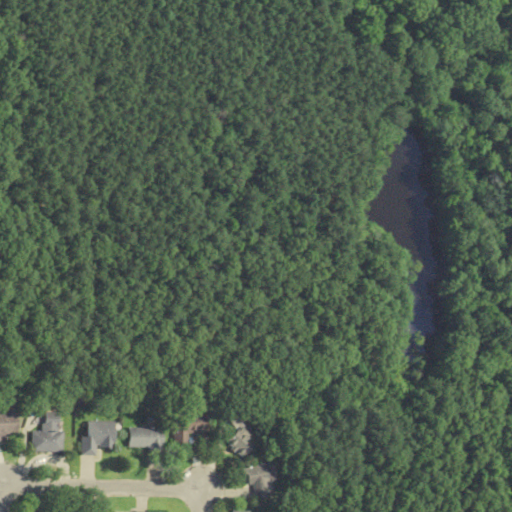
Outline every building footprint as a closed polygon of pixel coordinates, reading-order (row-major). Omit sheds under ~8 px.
[(170,448),(184,449),(185,433),(202,434),(203,413),(193,413),(193,406),(171,405),(170,448)] [(254,443),(237,426),(245,418),(234,407),(222,419),(234,431),(223,442),(239,458),(254,443)] [(5,434),(15,434),(15,411),(0,410),(0,441),(5,442),(5,434)] [(60,416),(40,416),(40,431),(29,431),(30,452),(61,451),(60,416)] [(111,421),(83,421),(83,438),(79,438),(79,455),(93,455),(93,447),(111,447),(111,421)] [(125,448),(159,448),(159,428),(125,428),(125,448)] [(240,468),(244,487),(275,480),(270,461),(240,468)]
